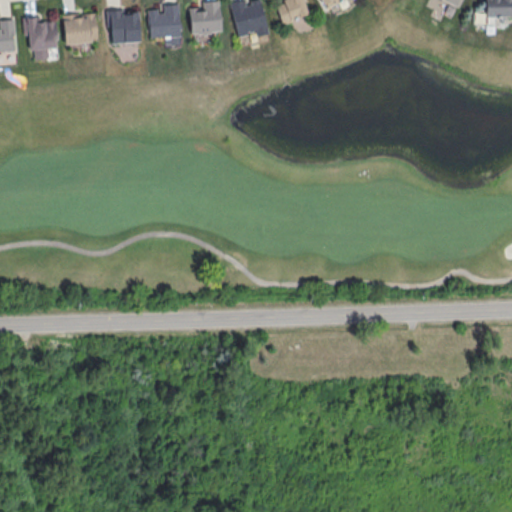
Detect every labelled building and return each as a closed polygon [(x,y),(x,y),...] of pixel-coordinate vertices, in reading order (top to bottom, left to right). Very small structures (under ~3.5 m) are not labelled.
[(218,0),(221,30),(189,33),(187,1),(218,0)] [(242,0),(257,0),(267,31),(238,39),(228,3),(242,0)] [(302,0),(308,13),(282,23),(272,0),(302,0)] [(320,0),(326,9),(342,0),(320,0)] [(511,0),(511,17),(483,17),(483,0),(511,0)] [(147,37),(179,34),(177,3),(145,6),(147,37)] [(139,39),(109,42),(106,13),(137,10),(139,39)] [(92,12),(96,41),(65,45),(61,14),(92,12)] [(0,50),(14,50),(12,18),(0,19),(0,50)] [(54,18),(58,57),(32,60),(28,20),(54,18)]
